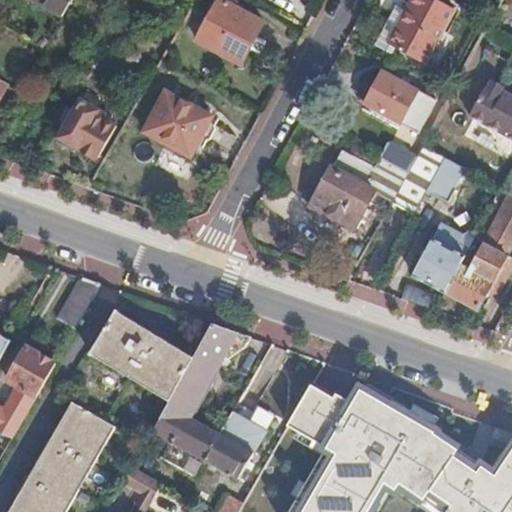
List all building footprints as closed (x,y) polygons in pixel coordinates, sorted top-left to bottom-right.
[(36,0),(60,15),(68,0),(36,0)] [(222,0),(215,0),(195,38),(237,63),(260,20),(222,0)] [(436,0),(413,0),(389,44),(423,62),(452,8),(436,0)] [(366,84),(357,99),(416,132),(434,99),(381,71),(373,87),(366,84)] [(511,93),(506,91),(500,88),(498,83),(488,78),(483,80),(465,111),(511,137),(511,93)] [(5,83),(0,92),(0,117),(16,90),(5,83)] [(163,91),(142,131),(187,155),(209,114),(163,91)] [(78,100),(55,141),(71,151),(74,147),(94,158),(113,125),(93,114),(95,110),(78,100)] [(407,170),(414,155),(385,140),(376,155),(389,161),(407,170)] [(407,170),(392,198),(414,209),(424,191),(443,155),(421,143),(414,155),(407,170)] [(353,228),(375,189),(363,182),(372,164),(343,149),(334,165),(332,164),(310,204),(353,228)] [(443,155),(424,191),(447,204),(456,188),(454,187),(465,167),(462,165),(443,155)] [(389,161),(375,189),(392,198),(407,170),(389,161)] [(460,259),(443,292),(475,308),(483,292),(488,294),(496,291),(511,262),(511,260),(502,255),(511,237),(511,197),(506,195),(468,263),(460,259)] [(431,237),(463,254),(467,247),(458,242),(462,234),(439,221),(431,237)] [(411,275),(443,292),(460,259),(463,254),(431,237),(411,275)] [(57,328),(72,337),(102,285),(85,279),(57,328)] [(408,287),(404,299),(430,308),(434,295),(408,287)] [(93,357),(168,400),(193,358),(117,314),(93,357)] [(193,358),(215,371),(223,357),(228,359),(235,355),(228,350),(231,343),(245,348),(247,349),(252,337),(213,324),(193,358)] [(0,334),(0,357),(9,341),(0,336),(1,335),(0,334)] [(7,380),(37,397),(56,364),(26,347),(7,380)] [(150,431),(203,460),(224,425),(204,414),(199,422),(192,418),(197,410),(218,372),(215,371),(193,358),(168,400),(150,431)] [(299,424),(342,444),(367,400),(348,387),(347,393),(322,381),(299,424)] [(497,462),(493,470),(476,457),(468,450),(471,445),(375,388),(367,400),(342,444),(302,511),(511,511),(511,470),(511,472),(497,462)] [(38,464),(10,511),(66,511),(116,427),(73,403),(38,464)] [(199,422),(204,414),(197,410),(192,418),(199,422)] [(237,478),(239,476),(244,467),(266,430),(233,411),(224,425),(203,460),(237,478)] [(133,490),(149,500),(159,484),(130,467),(120,483),(133,490)] [(244,467),(239,476),(245,479),(250,470),(244,467)] [(133,504),(127,511),(142,511),(149,500),(133,490),(127,500),(133,504)] [(221,511),(236,511),(241,503),(230,497),(221,511)]
